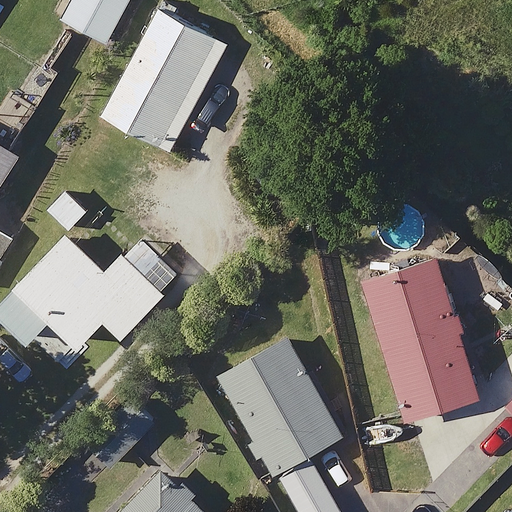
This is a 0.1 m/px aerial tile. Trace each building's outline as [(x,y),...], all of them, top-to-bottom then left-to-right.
[(123,0),(65,0),(56,17),(102,41),(123,0)] [(217,44),(148,10),(97,114),(166,148),(217,44)] [(0,174),(13,153),(4,148),(29,107),(4,91),(0,98),(0,247),(4,241),(0,238),(0,174)] [(97,268),(62,234),(72,224),(47,201),(26,224),(47,243),(0,292),(0,322),(21,342),(45,316),(73,343),(98,318),(117,336),(178,272),(134,230),(97,268)] [(473,396),(430,256),(356,279),(399,419),(473,396)] [(337,511),(305,452),(340,432),(285,332),(213,372),(267,472),(274,468),(297,511),(337,511)] [(511,389),(500,402),(511,413),(511,389)] [(82,446),(104,468),(151,420),(129,398),(82,446)] [(201,511),(158,467),(112,511),(201,511)]
